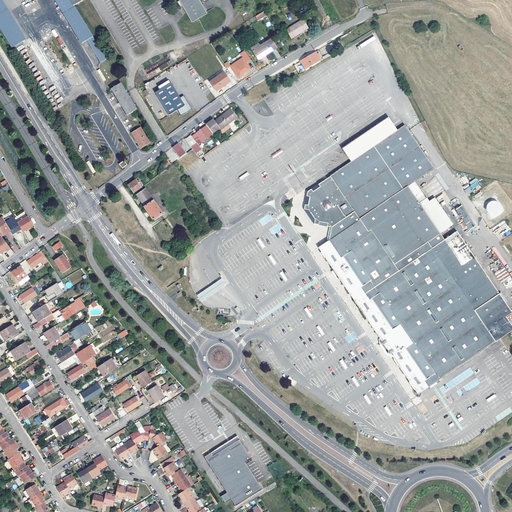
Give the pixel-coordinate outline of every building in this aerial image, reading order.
[(0,0),(0,28),(12,48),(25,40),(0,0)] [(107,59),(70,0),(55,0),(82,43),(87,40),(101,63),(107,59)] [(179,0),(192,21),(205,13),(197,0),(179,0)] [(258,20),(266,16),(263,11),(255,16),(258,20)] [(308,29),(302,20),(286,31),(291,39),(308,29)] [(271,39),(260,46),(257,48),(255,46),(251,48),(257,59),(276,48),(271,39)] [(316,59),(312,54),(300,61),(303,65),(306,63),(308,67),(313,65),(310,60),(312,58),(313,61),(316,59)] [(247,55),(243,58),(230,66),(236,74),(239,79),(244,75),(243,74),(250,69),(247,64),(251,61),(247,55)] [(169,66),(164,58),(145,70),(150,78),(169,66)] [(99,69),(97,71),(104,82),(106,81),(99,69)] [(230,81),(224,72),(210,82),(216,91),(230,81)] [(127,93),(121,83),(111,89),(127,115),(137,109),(127,93)] [(171,83),(155,93),(168,116),(177,111),(180,117),(192,110),(188,104),(184,96),(180,99),(171,83)] [(218,128),(220,130),(227,125),(229,123),(233,128),(236,125),(227,113),(219,119),(220,120),(215,123),(214,122),(213,120),(206,125),(213,133),(218,128)] [(389,117),(343,149),(352,162),(398,130),(389,117)] [(230,128),(227,125),(220,130),(222,134),(230,128)] [(385,342),(386,343),(386,345),(387,346),(388,348),(390,349),(391,350),(390,351),(392,352),(394,353),(394,355),(420,393),(432,384),(511,330),(511,322),(507,315),(511,311),(511,288),(469,223),(442,242),(438,235),(441,233),(418,200),(414,203),(405,191),(409,187),(435,168),(405,125),(398,130),(352,162),(309,192),(306,210),(312,211),(317,218),(316,224),(333,227),(331,241),(320,248),(335,269),(335,271),(337,271),(341,277),(340,279),(342,279),(382,337),(384,338),(384,340),(384,342),(385,342)] [(212,133),(206,126),(191,136),(195,141),(199,139),(201,142),(203,140),(212,133)] [(140,128),(132,133),(141,148),(149,143),(140,128)] [(172,148),(178,155),(184,151),(178,143),(172,148)] [(196,143),(191,147),(193,149),(195,153),(201,149),(196,143)] [(127,165),(124,160),(119,164),(122,169),(123,168),(127,165)] [(470,185),(464,188),(466,192),(479,185),(476,178),(468,182),(470,185)] [(134,193),(135,192),(142,187),(135,179),(128,185),(134,193)] [(414,203),(418,200),(409,187),(405,191),(414,203)] [(145,206),(153,200),(150,196),(145,188),(136,194),(145,206)] [(491,218),(504,212),(498,199),(485,205),(491,218)] [(153,200),(145,206),(144,207),(148,212),(147,212),(148,214),(149,215),(152,219),(162,213),(153,200)] [(312,211),(306,210),(310,217),(316,224),(317,218),(312,211)] [(23,233),(34,226),(28,217),(18,224),(21,229),(23,233)] [(0,219),(0,235),(0,236),(10,229),(6,223),(3,218),(0,219)] [(8,221),(6,223),(10,229),(11,231),(13,235),(21,229),(18,224),(14,218),(11,220),(10,218),(7,219),(8,221)] [(6,252),(10,249),(1,237),(0,236),(0,235),(0,254),(5,250),(6,252)] [(45,257),(41,251),(27,261),(29,264),(27,265),(29,267),(30,267),(31,267),(32,268),(41,261),(42,262),(44,261),(43,259),(45,257)] [(71,267),(65,259),(64,259),(61,255),(54,260),(63,273),(71,267)] [(29,278),(21,266),(11,272),(20,284),(29,278)] [(51,272),(58,282),(61,280),(54,270),(51,272)] [(65,290),(65,291),(67,290),(61,280),(58,282),(59,284),(48,291),(48,292),(46,294),(48,297),(50,296),(52,298),(65,290)] [(225,287),(221,280),(218,282),(200,295),(204,301),(222,289),(225,287)] [(30,285),(32,288),(19,295),(20,296),(17,298),(19,301),(22,300),(24,302),(36,295),(37,295),(39,294),(33,284),(30,285)] [(74,300),(71,301),(73,303),(63,309),(60,311),(65,318),(77,311),(78,311),(80,309),(74,300)] [(71,301),(62,307),(63,309),(73,303),(71,301)] [(46,303),(45,304),(51,314),(53,313),(46,303)] [(35,317),(38,322),(45,318),(50,315),(51,314),(45,304),(33,311),(36,316),(35,317)] [(58,310),(53,313),(51,314),(50,315),(52,318),(59,313),(58,312),(59,312),(58,310)] [(48,322),(45,318),(38,322),(33,325),(35,329),(40,325),(41,326),(48,322)] [(84,321),(69,331),(75,340),(90,331),(84,321)] [(3,339),(5,342),(17,334),(12,325),(0,332),(2,335),(1,336),(3,339)] [(53,327),(44,332),(50,342),(58,337),(59,337),(53,327)] [(120,338),(128,334),(126,330),(117,334),(120,338)] [(68,336),(66,333),(59,337),(58,337),(61,341),(68,336)] [(79,338),(74,341),(77,348),(83,345),(79,338)] [(23,343),(12,350),(18,359),(30,351),(28,347),(26,348),(23,343)] [(73,343),(61,351),(60,350),(55,352),(57,354),(61,361),(74,354),(72,352),(77,349),(73,343)] [(75,354),(81,363),(85,361),(93,356),(95,355),(89,345),(75,354)] [(37,352),(35,349),(25,355),(27,359),(37,352)] [(91,371),(97,367),(92,361),(95,359),(93,356),(85,361),(91,371)] [(110,359),(97,367),(103,376),(116,368),(110,359)] [(37,360),(33,362),(34,364),(23,372),(27,378),(42,369),(42,370),(47,367),(45,364),(41,367),(37,360)] [(85,371),(81,364),(67,373),(71,379),(85,371)] [(0,373),(0,382),(14,374),(10,367),(0,373)] [(397,378),(411,399),(416,396),(399,368),(396,370),(397,372),(398,371),(401,376),(397,378)] [(143,386),(151,381),(147,374),(147,375),(144,370),(136,375),(143,386)] [(7,394),(6,393),(3,395),(8,404),(11,402),(24,394),(21,389),(29,384),(27,380),(26,380),(22,383),(18,385),(19,386),(7,394)] [(123,380),(114,386),(114,385),(112,386),(112,387),(111,388),(114,392),(112,394),(114,396),(116,395),(116,396),(128,388),(123,380)] [(49,381),(36,389),(40,396),(53,388),(52,386),(53,385),(51,381),(49,382),(49,381)] [(96,382),(93,384),(93,385),(81,394),(86,401),(102,391),(96,382)] [(148,390),(157,385),(155,382),(147,388),(148,390)] [(167,383),(162,386),(165,391),(170,388),(167,383)] [(155,403),(164,397),(157,385),(148,390),(151,395),(155,403)] [(27,395),(19,399),(24,407),(31,402),(27,395)] [(135,397),(123,405),(125,409),(124,410),(126,413),(140,404),(135,397)] [(65,406),(66,407),(70,404),(68,402),(64,404),(62,402),(64,401),(62,398),(44,410),(46,414),(48,413),(50,417),(53,415),(52,414),(65,406)] [(36,412),(31,403),(20,410),(26,419),(36,412)] [(104,410),(101,406),(97,409),(92,412),(98,421),(97,422),(98,424),(99,423),(102,427),(115,418),(110,410),(103,414),(101,412),(104,410)] [(47,431),(48,431),(51,430),(47,423),(52,420),(50,417),(42,422),(43,423),(30,431),(35,439),(47,431)] [(66,420),(53,428),(59,437),(61,436),(66,433),(70,430),(67,426),(68,425),(66,420)] [(142,428),(141,427),(138,429),(129,435),(132,439),(136,445),(144,439),(147,440),(148,437),(150,428),(151,426),(143,427),(142,428)] [(0,440),(9,434),(6,431),(5,432),(4,430),(2,427),(0,428),(0,440)] [(154,430),(150,428),(148,437),(152,438),(157,446),(162,443),(167,440),(162,431),(157,434),(154,430)] [(0,442),(4,450),(15,443),(14,441),(13,439),(12,439),(9,434),(0,440),(0,442)] [(237,435),(211,452),(213,455),(239,438),(237,435)] [(84,436),(60,451),(65,459),(93,442),(92,440),(88,442),(87,441),(88,440),(86,437),(85,438),(84,436)] [(211,452),(204,456),(224,488),(227,492),(221,496),(225,502),(231,498),(235,505),(262,488),(259,483),(245,462),(251,458),(239,438),(213,455),(211,452)] [(132,439),(124,444),(129,454),(132,452),(135,450),(138,449),(136,445),(132,439)] [(112,446),(115,450),(124,444),(121,440),(112,446)] [(53,442),(41,450),(46,457),(58,450),(53,442)] [(4,450),(9,458),(20,452),(17,448),(18,447),(17,445),(15,443),(4,450)] [(157,446),(152,449),(158,459),(167,453),(162,443),(157,446)] [(121,459),(129,454),(124,444),(115,450),(121,459)] [(184,450),(177,454),(179,458),(186,454),(184,450)] [(13,467),(23,461),(22,459),(20,457),(22,456),(20,452),(9,458),(8,459),(13,467)] [(93,460),(95,463),(99,471),(108,465),(102,455),(93,460)] [(24,463),(23,461),(13,467),(18,475),(19,474),(30,468),(27,464),(25,465),(24,463)] [(178,470),(173,461),(163,467),(168,476),(170,474),(178,470)] [(95,463),(86,469),(92,478),(101,473),(99,471),(95,463)] [(25,484),(37,477),(34,472),(33,473),(30,468),(19,474),(25,484)] [(180,468),(178,470),(170,474),(176,483),(186,477),(180,468)] [(84,484),(92,478),(86,469),(78,474),(84,484)] [(72,474),(63,479),(65,482),(69,489),(78,484),(72,474)] [(181,491),(188,487),(191,485),(186,477),(176,483),(181,491)] [(65,482),(56,487),(62,497),(71,492),(69,489),(65,482)] [(26,490),(31,499),(41,493),(35,484),(26,490)] [(118,486),(116,495),(115,497),(125,499),(125,498),(127,488),(118,486)] [(128,486),(127,488),(125,498),(135,500),(138,489),(128,486)] [(193,496),(188,487),(181,491),(178,493),(183,501),(184,501),(187,506),(196,500),(193,496)] [(36,507),(45,502),(46,501),(41,493),(31,499),(36,507)] [(105,493),(105,497),(103,504),(113,506),(115,497),(116,495),(105,493)] [(103,504),(105,497),(94,495),(91,505),(102,508),(103,504)] [(187,506),(186,506),(189,510),(190,511),(189,511),(196,511),(201,509),(196,500),(187,506)] [(215,500),(209,504),(214,511),(215,511),(220,509),(215,500)] [(49,511),(50,511),(45,502),(36,507),(35,508),(38,511),(49,511)]
